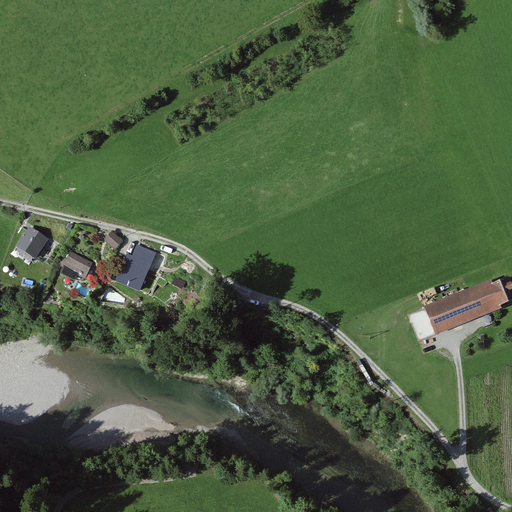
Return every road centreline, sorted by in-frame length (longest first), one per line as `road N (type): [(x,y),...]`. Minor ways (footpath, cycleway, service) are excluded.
road 1 (track): [(459,464),(385,376),(304,309),(244,289),(148,235),(0,201)]
road 2 (track): [(312,0),(65,138)]
road 3 (track): [(72,511),(87,487),(192,474)]
